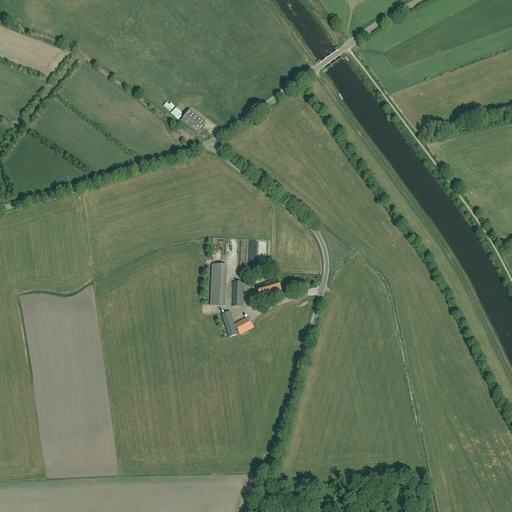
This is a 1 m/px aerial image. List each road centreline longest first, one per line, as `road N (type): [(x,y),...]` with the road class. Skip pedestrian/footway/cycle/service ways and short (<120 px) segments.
road 1 (unclassified): [(258,511),(326,256),(317,231),(208,142)]
road 2 (track): [(315,69),(455,263),(511,379)]
road 3 (tertiary): [(208,142),(420,0)]
road 4 (tertiary): [(0,209),(208,142)]
